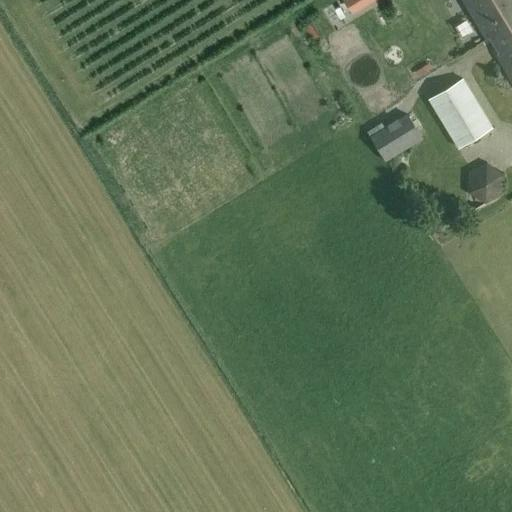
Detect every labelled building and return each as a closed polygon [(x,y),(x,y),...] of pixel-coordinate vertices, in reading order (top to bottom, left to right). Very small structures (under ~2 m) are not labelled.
[(343,0),(350,12),(369,0),(343,0)] [(511,0),(464,0),(511,78),(511,0)] [(458,53),(466,64),(485,50),(477,39),(458,53)] [(493,127),(463,77),(429,99),(459,148),(493,127)] [(386,161),(423,138),(407,112),(385,126),(382,123),(368,132),(386,161)] [(465,169),(465,197),(498,198),(499,165),(482,164),(481,170),(465,169)]
